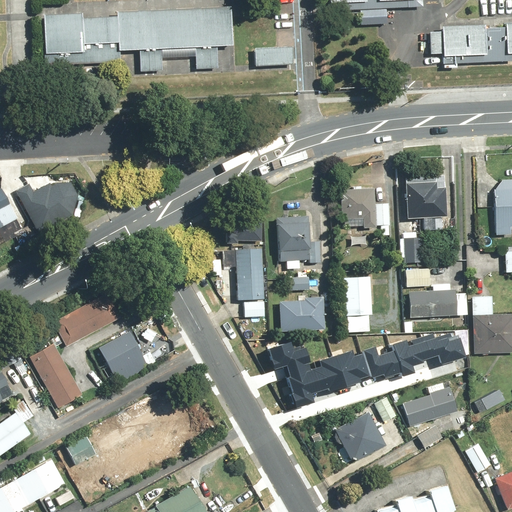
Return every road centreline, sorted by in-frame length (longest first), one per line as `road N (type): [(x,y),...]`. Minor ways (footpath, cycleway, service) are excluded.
road 1 (residential): [(139,224),(305,511)]
road 2 (secondary): [(213,184),(345,131),(511,117)]
road 3 (unclassified): [(0,148),(148,143),(213,184)]
road 4 (secondary): [(0,300),(139,224)]
